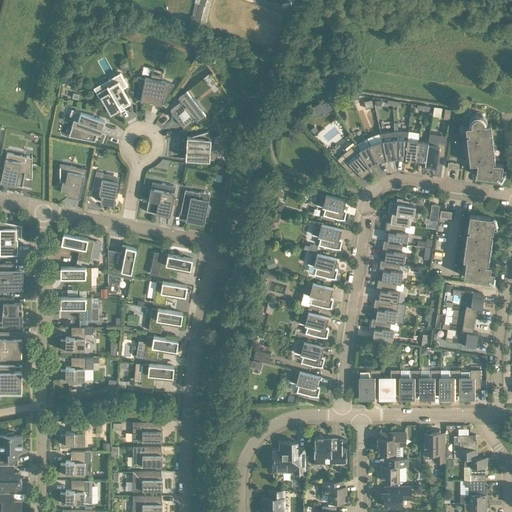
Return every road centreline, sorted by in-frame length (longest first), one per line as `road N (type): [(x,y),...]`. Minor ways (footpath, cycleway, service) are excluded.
road 1 (residential): [(212,511),(225,301),(262,113),(297,0)]
road 2 (residential): [(511,195),(388,181),(377,188),(348,326),(342,412)]
road 3 (residential): [(128,222),(193,235),(204,246),(184,408),(184,511)]
road 4 (residential): [(38,405),(38,207)]
road 5 (residential): [(497,414),(511,239)]
road 6 (residential): [(241,511),(247,453),(272,419),(342,412)]
